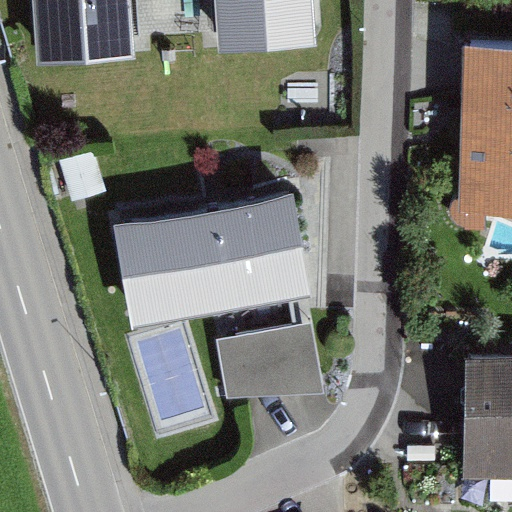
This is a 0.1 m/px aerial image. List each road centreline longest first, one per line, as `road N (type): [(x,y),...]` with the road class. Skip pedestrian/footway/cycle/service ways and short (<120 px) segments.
road 1 (residential): [(180,511),(324,455),(368,420),(382,378),(384,0)]
road 2 (tertiary): [(0,208),(88,511)]
